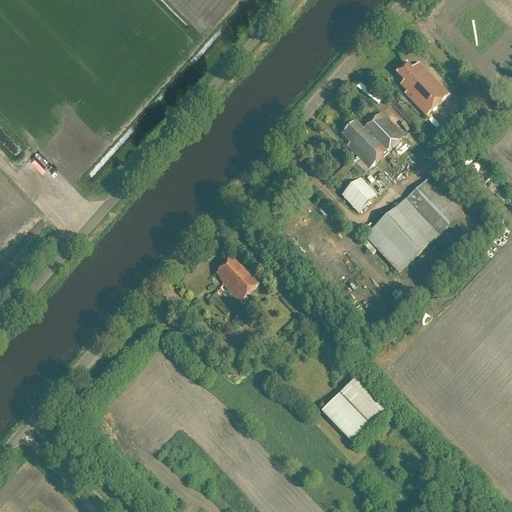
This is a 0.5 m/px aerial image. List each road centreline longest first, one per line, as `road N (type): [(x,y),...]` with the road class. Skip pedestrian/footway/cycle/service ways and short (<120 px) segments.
road 1 (tertiary): [(0,458),(408,0)]
road 2 (unclassified): [(0,329),(293,0)]
